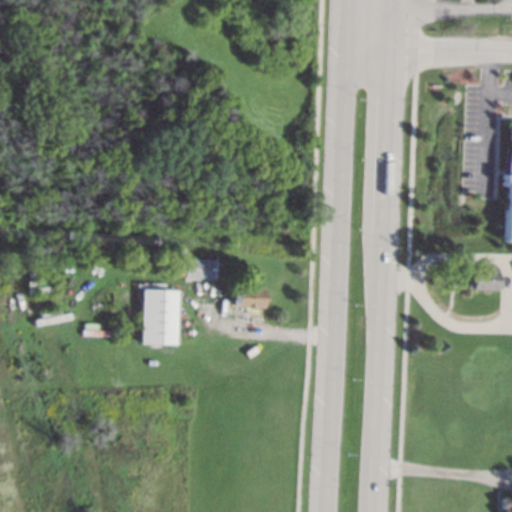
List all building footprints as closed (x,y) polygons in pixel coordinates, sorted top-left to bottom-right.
[(508,128),(511,128),(511,242),(503,242),(505,185),(500,185),(500,175),(504,175),(504,166),(505,152),(508,144),(510,140),(508,140),(508,128)] [(213,259),(212,277),(185,276),(186,257),(213,259)] [(176,262),(175,272),(165,271),(166,261),(176,262)] [(495,276),(501,276),(501,288),(469,288),(469,287),(464,287),(465,271),(469,271),(469,269),(495,270),(495,276)] [(260,306),(233,306),(234,287),(260,288),(260,306)] [(176,289),(174,343),(139,342),(140,288),(176,289)] [(498,511),(499,496),(511,496),(511,511),(498,511)]
